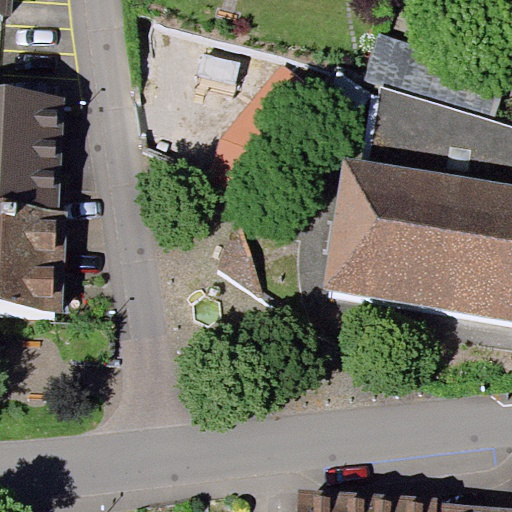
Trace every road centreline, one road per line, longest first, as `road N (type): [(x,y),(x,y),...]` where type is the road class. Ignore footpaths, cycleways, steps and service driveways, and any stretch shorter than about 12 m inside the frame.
road 1 (residential): [(95,0),(145,462)]
road 2 (residential): [(511,421),(145,462)]
road 3 (residential): [(145,462),(0,472)]
